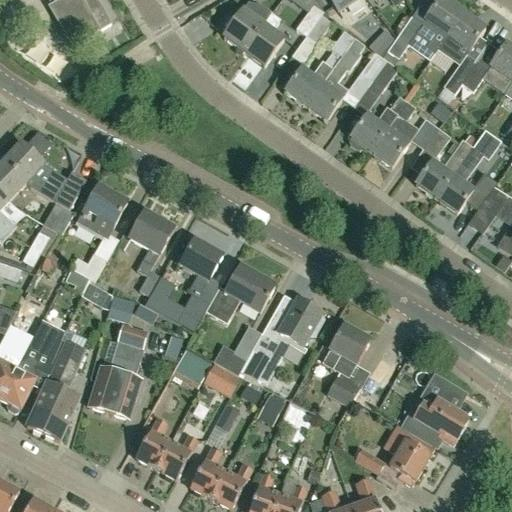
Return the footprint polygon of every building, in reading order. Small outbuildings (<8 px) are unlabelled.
[(45,0),(51,9),(48,11),(72,51),(112,27),(95,0),(45,0)] [(327,0),(337,15),(358,0),(327,0)] [(436,55),(462,18),(440,3),(422,28),(412,21),(386,55),(396,62),(416,36),(428,45),(424,51),(433,58),(436,55)] [(305,41),(322,16),(312,9),(295,34),(305,41)] [(263,29),(242,15),(223,42),(243,57),(263,29)] [(323,17),(322,16),(305,41),(316,48),(331,27),(321,20),(323,17)] [(283,44),(271,35),(280,24),(271,17),(263,29),(243,57),(264,71),(283,44)] [(442,92),(453,99),(461,88),(476,67),(465,59),(478,41),(483,33),(462,18),(436,55),(452,66),(458,70),(442,92)] [(375,55),(393,41),(386,32),(368,46),(375,55)] [(330,54),(333,56),(332,56),(323,69),(321,68),(312,80),(301,73),(285,96),(305,110),(353,43),(343,36),(330,54)] [(326,125),(342,103),(346,97),(348,95),(336,87),(345,74),(348,76),(360,60),(359,58),(364,51),(354,43),(353,43),(305,110),(326,125)] [(482,84),(503,98),(511,85),(511,53),(506,50),(501,57),(488,75),(476,67),(461,88),(473,97),(482,84)] [(358,82),(369,90),(386,66),(374,58),(358,82)] [(391,70),(386,66),(369,90),(381,98),(397,74),(391,70)] [(511,85),(503,98),(511,104),(511,131),(507,138),(511,141),(511,85)] [(371,157),(406,107),(399,102),(389,115),(387,113),(377,126),(367,120),(350,143),(351,143),(349,146),(350,149),(357,154),(361,154),(362,151),(371,157)] [(444,124),(451,114),(439,104),(431,115),(444,124)] [(422,154),(436,133),(426,126),(419,135),(406,127),(415,114),(406,107),(371,157),(392,172),(410,146),(422,154)] [(436,133),(422,154),(435,163),(450,143),(436,133)] [(471,153),(436,203),(457,218),(465,206),(470,198),(473,194),(464,188),(473,175),(471,173),(487,150),(494,156),(501,147),(484,135),(477,144),(471,153)] [(2,166),(26,188),(43,169),(20,147),(2,166)] [(416,190),(436,203),(471,153),(464,148),(455,161),(453,160),(443,173),(433,166),(416,190)] [(0,197),(9,206),(26,188),(2,166),(0,169),(0,197)] [(69,214),(85,186),(70,178),(54,206),(56,207),(65,212),(69,214)] [(96,190),(86,209),(81,206),(73,218),(79,221),(75,228),(104,245),(125,206),(96,190)] [(470,198),(465,206),(478,214),(486,203),(473,194),(470,198)] [(0,216),(9,206),(0,197),(0,232),(6,236),(9,239),(16,231),(0,216)] [(473,222),(468,228),(483,238),(495,220),(493,219),(500,209),(488,202),(487,202),(487,201),(486,203),(478,214),(473,222)] [(69,214),(65,212),(56,207),(44,229),(61,238),(73,217),(69,214)] [(511,216),(500,209),(493,219),(495,220),(511,230),(511,227),(511,216)] [(149,301),(160,282),(148,276),(158,258),(160,259),(174,234),(144,217),(130,242),(148,252),(135,275),(146,281),(138,295),(149,301)] [(511,242),(505,238),(497,251),(511,259),(511,227),(511,230),(511,242)] [(0,248),(9,239),(6,236),(0,232),(0,248)] [(30,252),(40,257),(49,242),(39,237),(39,236),(30,252)] [(197,303),(207,285),(221,260),(193,244),(179,269),(197,279),(187,297),(197,303)] [(22,266),(25,267),(33,272),(39,259),(40,257),(30,252),(22,266)] [(87,268),(81,279),(90,284),(93,286),(105,265),(94,259),(93,258),(87,268)] [(495,270),(504,277),(511,265),(511,264),(503,258),(495,270)] [(0,278),(16,285),(21,272),(0,263),(0,278)] [(219,292),(206,317),(226,328),(230,322),(239,306),(259,318),(274,290),(239,271),(225,296),(219,292)] [(429,283),(445,292),(449,285),(432,276),(429,283)] [(83,299),(82,301),(102,313),(110,299),(89,286),(83,299)] [(112,299),(108,321),(129,325),(133,304),(112,299)] [(253,357),(242,378),(259,387),(271,366),(278,370),(283,361),(292,346),(302,352),(309,339),(315,339),(323,324),(320,319),(321,318),(316,315),(317,313),(303,306),(302,307),(297,304),(294,308),(283,328),(271,322),(262,338),(252,356),(253,357)] [(0,404),(1,405),(30,348),(29,348),(27,352),(18,348),(37,312),(24,305),(18,317),(6,339),(0,350),(0,404)] [(195,306),(181,330),(193,337),(207,313),(196,306),(195,306)] [(0,336),(6,339),(18,317),(0,310),(0,336)] [(101,373),(89,412),(129,424),(141,385),(133,382),(147,338),(126,331),(122,330),(117,347),(118,347),(109,345),(101,373)] [(323,367),(339,377),(349,382),(356,369),(370,345),(344,330),(323,367)] [(231,354),(221,372),(224,374),(238,381),(252,356),(262,338),(248,331),(234,355),(231,354)] [(35,386),(45,391),(68,342),(53,333),(38,364),(39,365),(38,368),(34,366),(37,359),(40,353),(30,348),(1,405),(8,409),(7,412),(8,415),(14,418),(17,418),(19,415),(20,415),(35,386)] [(72,335),(68,342),(45,391),(43,396),(53,400),(52,403),(57,405),(59,400),(71,406),(74,400),(66,397),(85,357),(83,356),(89,343),(72,335)] [(199,391),(211,370),(186,354),(173,375),(199,391)] [(384,357),(354,405),(371,416),(401,368),(384,357)] [(224,374),(214,391),(215,391),(229,400),(231,400),(240,382),(238,381),(224,374)] [(336,380),(326,399),(348,412),(358,394),(359,393),(337,380),(336,380)] [(255,406),(261,393),(246,387),(241,399),(255,406)] [(79,403),(74,400),(71,406),(59,400),(57,405),(52,403),(53,400),(43,396),(26,432),(59,447),(79,403)] [(269,399),(256,422),(271,430),(284,407),(269,399)] [(410,421),(403,433),(410,438),(434,453),(440,443),(441,444),(453,451),(469,424),(459,418),(440,407),(436,405),(431,413),(423,407),(420,412),(414,423),(410,421)] [(288,406),(280,426),(292,431),(286,445),(299,451),(314,417),(288,406)] [(226,409),(216,427),(228,434),(238,416),(226,409)] [(156,475),(171,447),(160,441),(167,429),(158,424),(136,464),(156,475)] [(390,471),(389,471),(400,477),(397,483),(405,488),(411,491),(434,453),(410,438),(396,460),(390,471)] [(171,447),(156,475),(176,486),(198,446),(189,441),(182,453),(171,447)] [(211,504),(225,478),(214,472),(221,459),(211,454),(190,493),(211,504)] [(361,454),(354,465),(379,480),(385,468),(361,454)] [(225,478),(211,504),(225,511),(233,511),(253,476),(243,470),(236,483),(225,478)] [(275,511),(280,501),(268,497),(273,483),(263,480),(251,511),(275,511)] [(0,485),(0,511),(9,511),(19,496),(0,485)] [(357,511),(378,511),(369,485),(356,490),(363,510),(357,511)] [(280,501),(275,511),(300,511),(307,495),(296,492),(292,505),(280,501)] [(339,511),(335,497),(322,502),(308,507),(309,511),(339,511)] [(48,511),(32,503),(26,511),(48,511)]
